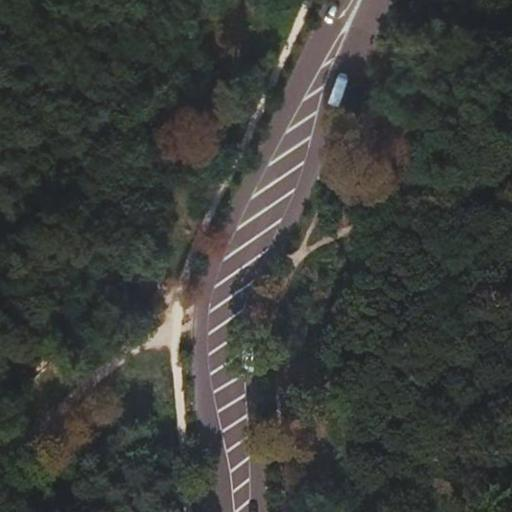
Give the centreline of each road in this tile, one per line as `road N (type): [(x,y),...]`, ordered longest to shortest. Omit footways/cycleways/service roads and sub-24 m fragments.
road 1 (track): [(0,464),(102,375),(411,186),(511,186)]
road 2 (secondary): [(233,511),(224,303),(358,0)]
road 3 (track): [(174,332),(147,0)]
